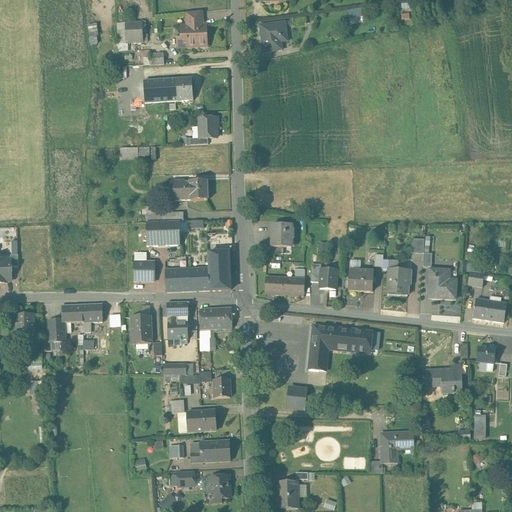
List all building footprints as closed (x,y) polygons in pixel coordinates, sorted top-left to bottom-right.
[(348,9),(348,22),(362,21),(361,9),(348,9)] [(202,12),(186,14),(186,22),(202,21),(202,12)] [(95,23),(88,24),(90,44),(97,44),(95,23)] [(142,23),(117,24),(118,45),(143,43),(142,23)] [(285,23),(260,26),(263,53),(282,50),(281,42),(287,41),(286,36),(287,36),(285,23)] [(206,26),(181,27),(181,40),(177,40),(177,48),(207,47),(206,26)] [(163,54),(150,55),(150,66),(164,65),(163,54)] [(127,79),(126,68),(116,68),(117,79),(127,79)] [(192,79),(175,80),(176,102),(193,101),(192,79)] [(175,80),(144,82),(145,104),(176,102),(175,80)] [(216,118),(199,119),(199,139),(200,139),(208,139),(216,138),(216,128),(218,126),(217,122),(216,120),(216,118)] [(157,123),(146,122),(147,144),(157,143),(157,129),(157,128),(157,123)] [(138,149),(120,149),(120,161),(138,160),(138,157),(138,149)] [(149,149),(138,149),(138,157),(149,156),(149,149)] [(184,181),(171,181),(173,202),(190,201),(189,184),(184,184),(184,181)] [(206,182),(189,182),(189,184),(190,201),(207,200),(206,182)] [(154,206),(142,206),(142,215),(146,215),(154,215),(154,206)] [(154,215),(146,215),(146,223),(162,223),(162,214),(154,215)] [(175,214),(162,214),(162,223),(176,222),(175,214)] [(183,214),(175,214),(176,222),(180,222),(183,222),(183,214)] [(162,223),(146,223),(147,247),(180,246),(180,233),(180,222),(176,222),(162,223)] [(203,222),(191,222),(193,259),(190,260),(190,270),(165,271),(166,294),(210,292),(209,253),(204,253),(203,222)] [(188,232),(187,222),(183,222),(180,222),(180,233),(188,232)] [(291,225),(272,225),(272,248),(283,248),(291,248),(291,239),(293,239),(293,230),(291,230),(291,225)] [(424,240),(412,240),(411,253),(423,254),(424,240)] [(229,252),(209,253),(210,292),(230,291),(229,252)] [(432,255),(423,254),(423,267),(431,268),(432,255)] [(383,256),(374,255),(374,267),(383,268),(383,261),(383,256)] [(6,258),(0,257),(0,283),(7,284),(7,281),(11,281),(11,268),(11,260),(10,260),(6,260),(6,258)] [(186,258),(173,258),(173,269),(186,268),(186,258)] [(397,262),(383,261),(383,268),(382,270),(388,271),(389,270),(397,271),(397,262)] [(154,263),(134,263),(134,282),(154,282),(154,263)] [(303,271),(296,270),(295,279),(303,279),(303,271)] [(337,271),(321,270),(320,289),(336,290),(337,271)] [(397,271),(389,270),(388,271),(387,295),(407,296),(408,281),(410,281),(411,271),(397,271)] [(373,273),(350,271),(349,291),(372,293),(373,273)] [(449,272),(430,271),(429,299),(455,300),(455,289),(448,289),(449,272)] [(484,275),(469,273),(468,286),(482,288),(484,275)] [(295,279),(266,277),(265,295),(304,298),(305,279),(303,279),(295,279)] [(506,303),(475,299),(473,319),(504,323),(506,303)] [(189,303),(169,304),(168,319),(169,319),(168,341),(187,340),(188,318),(189,303)] [(102,305),(82,306),(82,323),(83,332),(82,334),(91,333),(91,324),(103,323),(102,305)] [(82,306),(62,307),(62,322),(62,324),(63,324),(82,323),(82,306)] [(231,309),(199,310),(200,321),(232,319),(231,309)] [(34,315),(15,316),(16,344),(35,343),(34,315)] [(148,350),(151,345),(152,345),(150,317),(131,318),(132,346),(133,346),(136,350),(148,350)] [(232,319),(200,321),(200,331),(214,330),(214,333),(219,332),(219,330),(232,329),(232,319)] [(62,322),(49,322),(50,334),(50,343),(51,343),(64,343),(63,324),(62,324),(62,322)] [(374,333),(313,326),(308,372),(325,374),(328,350),(371,355),(374,333)] [(210,332),(200,332),(200,339),(199,339),(200,351),(210,351),(209,339),(210,339),(210,332)] [(109,336),(83,336),(83,350),(109,351),(109,336)] [(161,343),(153,344),(154,357),(162,356),(161,343)] [(467,345),(460,345),(460,358),(468,358),(467,345)] [(496,348),(487,347),(487,350),(478,349),(476,363),(480,363),(479,371),(486,372),(487,364),(494,364),(496,348)] [(200,377),(186,377),(186,365),(163,365),(164,377),(164,382),(180,382),(180,384),(200,384),(200,383),(200,377)] [(507,366),(500,365),(498,377),(506,378),(507,366)] [(450,371),(424,373),(425,388),(440,387),(440,395),(461,394),(460,367),(450,367),(450,371)] [(210,372),(200,373),(200,377),(200,383),(211,383),(210,372)] [(229,380),(214,381),(215,390),(213,390),(214,399),(230,398),(229,380)] [(306,391),(288,389),(286,409),(303,411),(306,391)] [(183,402),(170,402),(171,416),(183,415),(183,402)] [(215,413),(186,415),(187,433),(216,431),(215,413)] [(485,434),(485,416),(474,415),(474,434),(485,434)] [(412,433),(378,434),(379,461),(380,465),(395,464),(394,444),(412,443),(412,433)] [(189,455),(191,455),(200,454),(200,444),(200,443),(188,444),(189,455)] [(228,443),(200,444),(200,454),(201,463),(229,461),(228,443)] [(182,447),(175,447),(176,458),(176,464),(183,464),(182,447)] [(200,454),(191,455),(191,463),(201,463),(200,454)] [(136,470),(146,469),(145,458),(134,460),(136,470)] [(379,461),(370,461),(369,474),(381,475),(380,465),(379,461)] [(194,473),(177,474),(178,488),(195,487),(194,473)] [(229,477),(210,478),(211,492),(210,492),(211,504),(222,504),(221,500),(230,499),(229,477)] [(297,483),(278,483),(279,510),(298,510),(297,483)] [(173,496),(177,501),(182,498),(178,492),(173,496)] [(158,505),(164,511),(176,502),(170,495),(158,505)]
